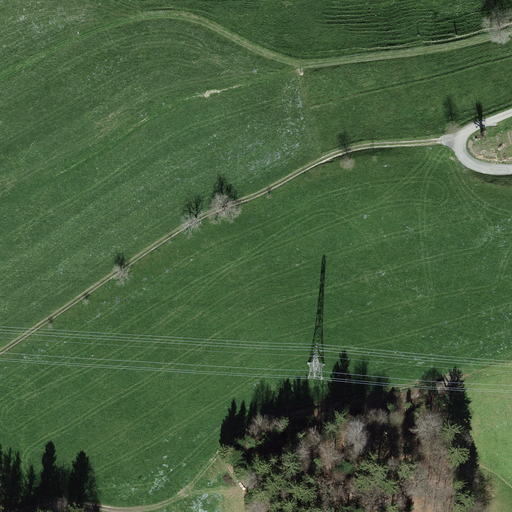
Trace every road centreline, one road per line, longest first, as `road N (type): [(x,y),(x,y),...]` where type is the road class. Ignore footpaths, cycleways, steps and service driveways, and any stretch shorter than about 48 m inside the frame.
road 1 (track): [(460,135),(350,148),(301,168),(198,218),(0,352)]
road 2 (track): [(11,511),(55,503),(154,505),(181,492),(263,420),(450,376)]
road 3 (track): [(303,65),(433,50),(511,30)]
